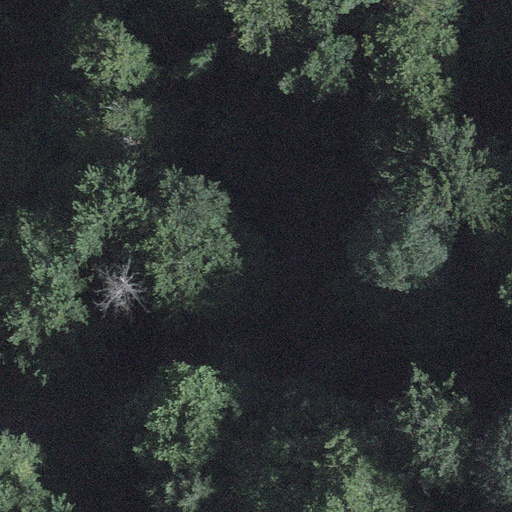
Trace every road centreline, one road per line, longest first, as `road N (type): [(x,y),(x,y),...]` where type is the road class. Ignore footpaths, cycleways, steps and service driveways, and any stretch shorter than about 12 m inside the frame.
road 1 (track): [(0,427),(225,321),(318,252),(400,161),(511,115)]
road 2 (track): [(85,0),(0,162)]
